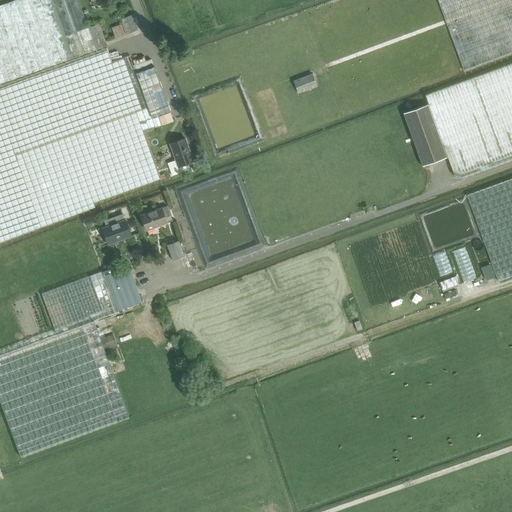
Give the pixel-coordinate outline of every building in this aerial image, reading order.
[(0,84),(28,74),(96,50),(107,46),(99,23),(88,27),(78,0),(14,0),(0,5),(0,84)] [(511,0),(437,0),(463,71),(470,69),(506,55),(511,53),(511,0)] [(126,33),(137,29),(132,14),(120,19),(126,33)] [(115,37),(125,34),(121,24),(112,28),(115,37)] [(112,62),(107,49),(82,57),(0,86),(0,242),(119,199),(161,183),(143,131),(173,121),(170,112),(171,111),(159,77),(158,77),(151,59),(133,65),(130,56),(112,62)] [(511,62),(425,95),(428,104),(405,112),(403,113),(422,165),(423,165),(447,157),(454,174),(462,178),(511,160),(511,62)] [(298,93),(317,86),(313,74),(294,81),(298,93)] [(185,138),(170,144),(176,160),(167,163),(172,176),(188,170),(186,164),(193,161),(185,138)] [(511,178),(467,195),(498,281),(511,275),(511,178)] [(146,230),(173,220),(168,206),(141,215),(146,230)] [(125,220),(123,214),(105,220),(107,226),(102,228),(108,244),(131,236),(125,220)] [(179,240),(167,244),(173,260),(184,256),(179,240)] [(486,280),(496,276),(491,264),(481,267),(486,280)] [(56,334),(0,354),(0,400),(21,457),(130,417),(105,349),(100,338),(94,320),(115,313),(117,312),(117,311),(142,302),(128,266),(117,270),(116,267),(103,272),(102,271),(42,293),(55,329),(56,334)] [(443,293),(457,287),(456,282),(458,280),(456,276),(439,282),(443,293)] [(359,320),(354,322),(357,330),(362,328),(359,320)] [(179,368),(175,356),(162,361),(169,384),(176,381),(173,370),(179,368)] [(358,359),(361,368),(366,366),(363,357),(358,359)]
